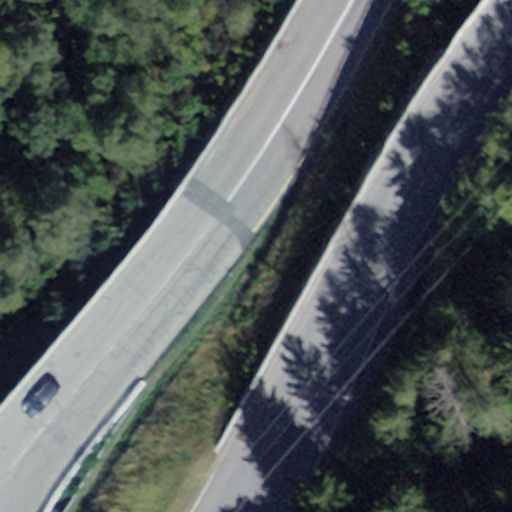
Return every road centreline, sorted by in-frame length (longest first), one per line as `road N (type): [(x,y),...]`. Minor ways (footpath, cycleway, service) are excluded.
road 1 (tertiary): [(349,0),(254,167),(133,331),(0,482)]
road 2 (tertiary): [(256,511),(481,82),(511,44)]
